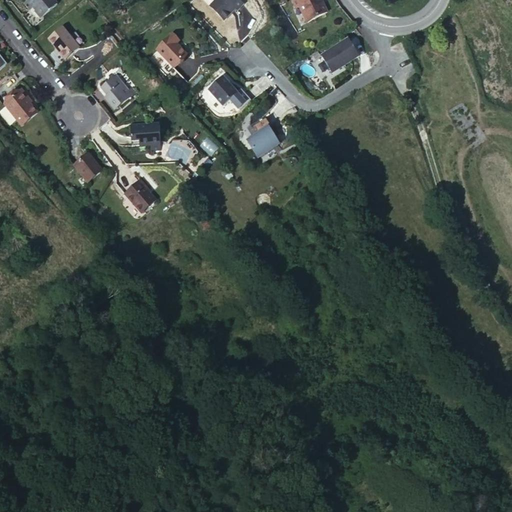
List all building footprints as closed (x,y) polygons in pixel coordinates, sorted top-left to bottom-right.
[(42,17),(58,4),(54,0),(27,0),(25,2),(30,9),(34,6),(42,17)] [(216,0),(210,6),(224,21),(236,9),(238,11),(244,5),(238,0),(216,0)] [(323,4),(322,3),(320,1),(320,0),(292,0),(296,8),(299,6),(307,22),(327,12),(323,4)] [(63,28),(49,39),(65,60),(79,49),(70,37),(63,28)] [(76,33),(70,37),(79,49),(85,44),(76,33)] [(172,34),(156,50),(174,68),(187,55),(177,44),(179,41),(172,34)] [(348,39),(321,56),(332,73),(359,56),(348,39)] [(105,98),(115,110),(136,92),(120,73),(101,88),(108,96),(105,98)] [(223,77),(209,90),(224,105),(237,92),(223,77)] [(20,92),(30,104),(32,102),(22,91),(20,92)] [(22,126),(37,113),(20,92),(5,104),(22,126)] [(252,137),(246,141),(257,158),(280,143),(270,127),(265,119),(253,127),(256,131),(251,135),(252,137)] [(159,125),(131,126),(132,147),(151,145),(151,150),(161,150),(159,125)] [(88,183),(102,171),(88,154),(74,165),(88,183)] [(147,189),(140,181),(125,194),(142,213),(156,201),(146,190),(147,189)]
